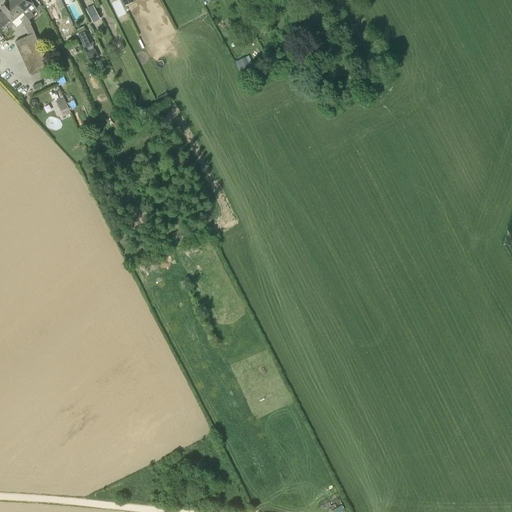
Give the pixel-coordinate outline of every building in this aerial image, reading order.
[(24,25),(29,36),(34,33),(29,24),(31,23),(28,21),(29,20),(22,13),(11,0),(9,0),(0,8),(12,22),(12,21),(15,24),(20,20),(24,25)] [(29,0),(11,0),(22,13),(29,20),(34,16),(31,13),(37,8),(29,0)] [(69,19),(60,0),(56,0),(54,1),(62,18),(63,18),(64,22),(69,19)] [(96,0),(92,0),(97,9),(100,7),(96,0)] [(292,20),(296,18),(288,2),(284,4),(292,20)] [(93,5),(85,9),(93,23),(100,20),(93,5)] [(148,19),(136,23),(140,34),(152,29),(148,19)] [(91,40),(86,31),(84,32),(82,28),(75,31),(82,44),(91,40)] [(34,33),(29,36),(15,42),(29,75),(49,66),(34,33)] [(76,40),(65,45),(68,51),(79,46),(76,40)] [(93,46),(86,50),(91,59),(98,56),(93,46)] [(248,55),(234,61),(239,72),(253,66),(248,55)] [(66,83),(62,76),(55,79),(59,86),(66,83)] [(165,103),(161,96),(155,100),(159,106),(165,103)] [(55,101),(57,105),(62,117),(70,113),(66,103),(63,97),(55,101)] [(76,107),(73,100),(66,103),(69,110),(76,107)] [(146,114),(143,109),(136,113),(139,118),(146,114)] [(182,228),(172,233),(175,239),(185,234),(182,228)]
